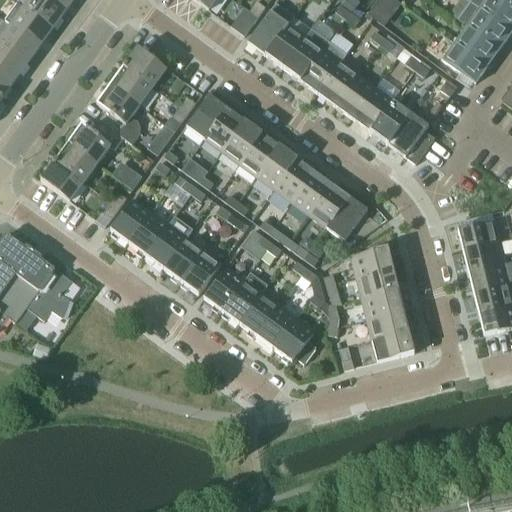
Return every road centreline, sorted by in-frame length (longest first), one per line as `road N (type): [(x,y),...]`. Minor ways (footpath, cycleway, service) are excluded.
road 1 (residential): [(454,372),(292,412),(0,203)]
road 2 (residential): [(415,205),(127,0)]
road 3 (residential): [(0,173),(124,0)]
road 4 (residential): [(454,372),(415,205)]
road 5 (residential): [(511,64),(415,205)]
